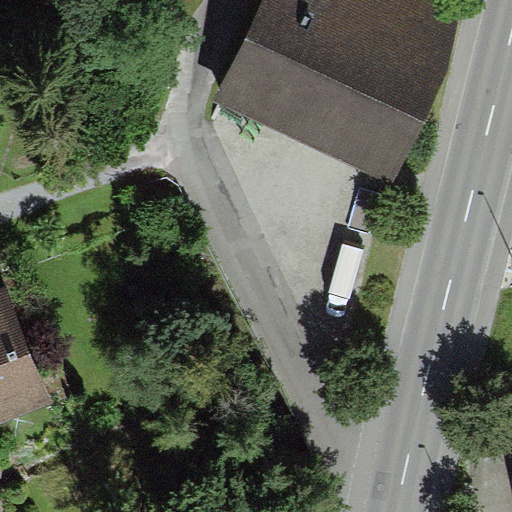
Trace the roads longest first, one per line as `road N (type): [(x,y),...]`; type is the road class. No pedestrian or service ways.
road 1 (residential): [(213,0),(188,68),(184,155),(394,506)]
road 2 (tertiary): [(394,506),(511,27)]
